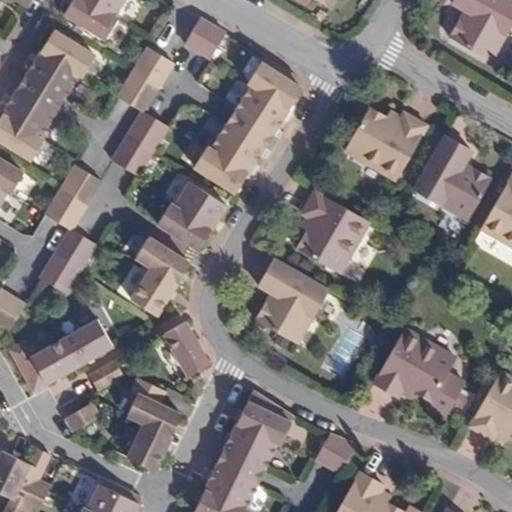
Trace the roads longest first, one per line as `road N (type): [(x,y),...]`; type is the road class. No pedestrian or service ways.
road 1 (residential): [(237,360),(213,333),(214,281),(340,66)]
road 2 (residential): [(511,498),(460,464),(365,427),(237,360)]
road 3 (residential): [(0,373),(39,437),(165,496)]
road 4 (residential): [(367,46),(511,128)]
road 5 (residential): [(237,360),(165,496)]
road 6 (residential): [(340,66),(222,0)]
